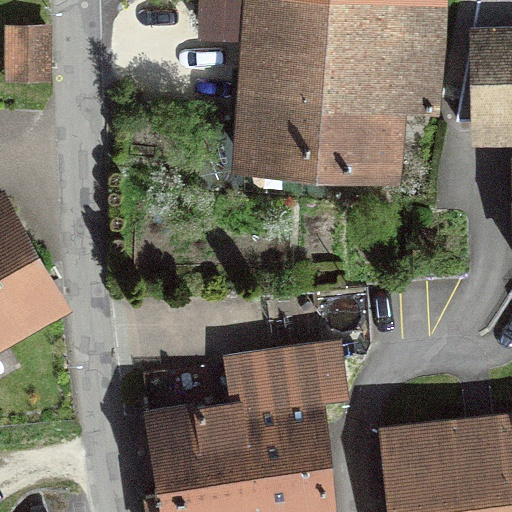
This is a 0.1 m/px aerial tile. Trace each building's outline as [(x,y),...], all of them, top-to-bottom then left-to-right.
[(460,0),(267,0),(254,0),(256,174),(423,172),(422,114),(462,114),(460,0)] [(511,25),(494,26),(496,143),(511,142),(511,25)] [(0,348),(75,301),(3,186),(0,188),(0,348)] [(244,402),(159,409),(167,511),(358,511),(346,347),(240,355),(244,402)] [(511,511),(511,416),(407,431),(418,511),(511,511)]
